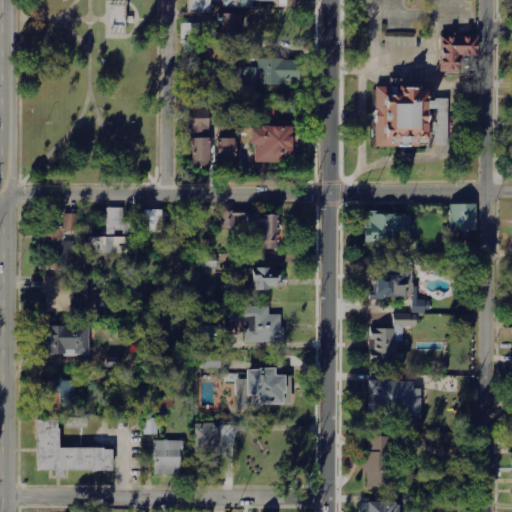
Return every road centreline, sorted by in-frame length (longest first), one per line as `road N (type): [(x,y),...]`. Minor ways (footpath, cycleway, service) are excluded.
road 1 (residential): [(326,511),(331,0)]
road 2 (residential): [(483,511),(487,0)]
road 3 (residential): [(511,188),(3,195)]
road 4 (primary): [(0,421),(3,0)]
road 5 (residential): [(327,494),(0,496)]
road 6 (residential): [(166,194),(167,0)]
